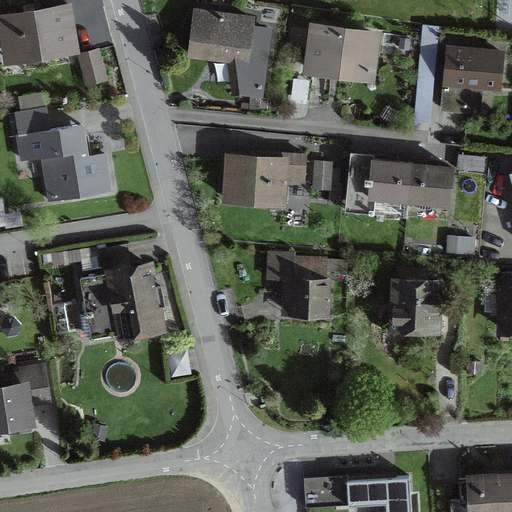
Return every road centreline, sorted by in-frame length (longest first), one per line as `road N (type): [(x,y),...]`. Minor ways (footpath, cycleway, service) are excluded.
road 1 (residential): [(242,457),(511,435)]
road 2 (residential): [(184,213),(242,457)]
road 3 (residential): [(0,490),(242,457)]
road 4 (residential): [(123,0),(184,213)]
road 5 (residential): [(184,213),(0,244)]
